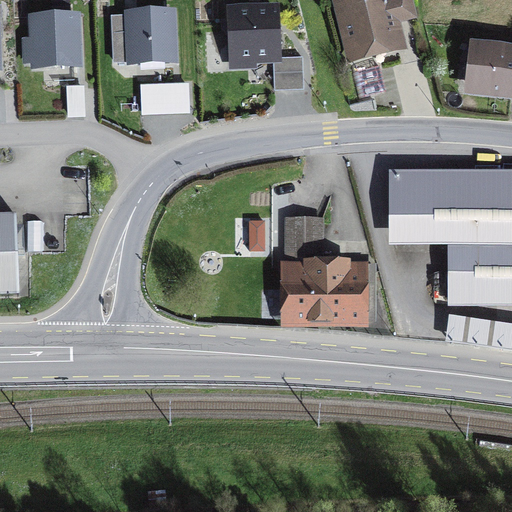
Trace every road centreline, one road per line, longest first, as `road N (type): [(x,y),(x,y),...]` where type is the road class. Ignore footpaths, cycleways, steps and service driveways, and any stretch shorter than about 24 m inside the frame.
road 1 (primary): [(97,347),(291,355),(511,382)]
road 2 (residential): [(157,175),(198,154),(275,139),(407,129),(511,135)]
road 3 (residential): [(97,347),(126,229),(157,175)]
road 4 (residential): [(0,136),(96,135),(157,175)]
